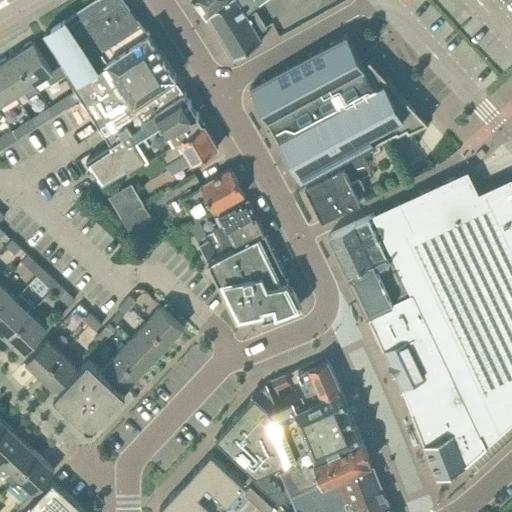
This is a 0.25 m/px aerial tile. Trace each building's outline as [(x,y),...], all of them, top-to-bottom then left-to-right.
[(95,69),(149,32),(124,0),(96,0),(48,32),(46,30),(45,30),(79,81),(96,70),(95,69)] [(207,7),(209,10),(225,0),(199,0),(204,6),(207,7)] [(225,0),(209,10),(207,12),(234,57),(251,46),(262,40),(257,33),(266,27),(257,11),(253,13),(250,7),(263,0),(225,0)] [(82,97),(111,143),(145,123),(142,119),(183,93),(172,77),(174,76),(176,75),(149,32),(95,69),(96,70),(79,81),(74,84),(74,83),(73,84),(77,90),(82,97)] [(301,179),(302,181),(397,131),(398,132),(407,127),(409,130),(428,121),(388,78),(373,63),(374,62),(370,58),(368,60),(368,61),(364,64),(363,62),(362,63),(352,44),(353,44),(350,40),(348,36),(349,36),(347,33),(250,87),(252,90),(253,89),(255,93),(254,93),(255,96),(256,96),(268,117),(267,117),(269,120),(272,124),(271,124),(277,135),(278,135),(280,139),(279,139),(280,141),(281,140),(291,158),(290,159),(299,174),(302,178),(301,179)] [(35,42),(16,54),(34,83),(46,75),(52,85),(67,75),(61,65),(53,71),(35,42)] [(16,54),(0,63),(0,69),(16,94),(23,89),(29,98),(39,92),(34,83),(16,54)] [(0,69),(0,104),(16,94),(0,69)] [(73,103),(82,97),(77,90),(68,95),(73,103)] [(145,123),(111,143),(86,159),(102,183),(119,172),(127,168),(129,171),(160,152),(204,124),(185,92),(183,93),(142,119),(145,123)] [(64,98),(58,102),(63,110),(73,103),(68,95),(64,98)] [(49,107),(39,113),(44,121),(54,115),(49,107)] [(36,126),(31,119),(27,112),(16,118),(25,133),(36,126)] [(218,146),(204,124),(160,152),(167,164),(187,151),(193,162),(218,146)] [(2,137),(7,144),(17,138),(12,130),(2,137)] [(331,166),(302,181),(305,186),(322,220),(323,219),(360,201),(356,192),(365,187),(360,178),(351,183),(345,171),(369,164),(361,150),(358,152),(331,166)] [(202,184),(216,210),(228,203),(245,194),(230,168),(213,177),(202,184)] [(401,386),(425,446),(438,477),(467,465),(467,464),(503,431),(502,430),(511,420),(511,175),(511,176),(412,223),(402,202),(469,170),(468,168),(330,235),(368,315),(384,348),(387,356),(401,386)] [(109,196),(122,217),(144,204),(132,183),(109,196)] [(225,224),(218,228),(220,232),(248,218),(250,222),(258,218),(256,214),(248,198),(219,213),(225,224)] [(144,204),(122,217),(131,232),(153,219),(144,204)] [(214,230),(225,251),(265,231),(258,218),(250,222),(248,218),(220,232),(218,228),(214,230)] [(189,225),(198,240),(207,236),(198,221),(189,225)] [(209,259),(226,296),(283,268),(265,231),(225,251),(209,259)] [(6,246),(15,254),(21,247),(12,239),(6,246)] [(199,245),(206,259),(215,255),(208,241),(199,245)] [(22,260),(30,269),(37,262),(28,254),(22,260)] [(37,275),(46,284),(53,277),(44,268),(37,275)] [(283,268),(232,293),(243,317),(264,313),(294,307),(300,306),(292,287),(290,288),(286,281),(288,280),(288,279),(286,280),(282,273),(284,271),(283,268)] [(1,283),(0,284),(0,316),(17,298),(1,283)] [(53,290),(62,298),(68,292),(59,283),(53,290)] [(130,294),(124,300),(131,306),(136,301),(130,294)] [(17,298),(0,316),(0,330),(0,331),(9,339),(32,313),(32,312),(36,308),(28,300),(24,305),(17,298)] [(131,306),(124,300),(118,307),(125,313),(131,306)] [(162,306),(147,321),(169,342),(184,326),(162,306)] [(84,319),(90,324),(96,318),(90,312),(84,319)] [(32,313),(9,339),(15,345),(14,346),(21,352),(22,351),(24,353),(48,327),(32,313)] [(96,318),(90,324),(96,331),(102,324),(96,318)] [(147,321),(132,337),(154,358),(169,342),(147,321)] [(109,322),(102,330),(108,336),(116,328),(109,322)] [(108,336),(102,330),(94,338),(101,344),(108,336)] [(132,337),(117,353),(140,374),(154,358),(132,337)] [(26,360),(41,375),(62,353),(46,338),(26,360)] [(41,375),(57,390),(78,368),(62,353),(41,375)] [(117,353),(103,369),(125,389),(140,374),(117,353)] [(78,368),(57,390),(55,392),(88,424),(94,424),(108,409),(126,390),(125,389),(103,369),(89,356),(78,368)] [(307,402),(340,387),(328,359),(299,372),(307,391),(302,393),(307,402)] [(272,379),(276,388),(289,383),(285,373),(273,378),(273,379),(272,379)] [(321,452),(319,447),(359,431),(340,387),(307,402),(302,393),(276,404),(266,382),(261,388),(262,388),(256,394),(255,393),(252,396),(253,397),(247,403),(247,402),(245,404),(246,405),(241,411),(240,410),(232,418),(233,419),(227,426),(226,425),(224,426),(225,427),(220,433),(219,433),(216,436),(256,474),(295,457),(297,461),(298,463),(321,452)] [(0,435),(9,426),(0,417),(0,435)] [(0,466),(1,467),(25,441),(9,426),(0,435),(0,466)] [(266,475),(254,481),(279,504),(293,499),(292,498),(323,483),(335,478),(372,463),(369,457),(369,456),(362,439),(360,434),(321,452),(298,463),(297,461),(280,469),(281,471),(281,470),(288,488),(282,491),(266,475)] [(1,467),(16,482),(40,456),(25,441),(1,467)] [(160,508),(163,511),(219,511),(245,484),(211,452),(160,508)] [(40,456),(16,482),(31,495),(41,484),(55,470),(40,456)] [(323,483),(292,498),(293,499),(298,511),(337,511),(348,508),(346,502),(349,501),(353,511),(392,511),(373,466),(339,480),(338,479),(336,479),(335,478),(323,483)] [(87,511),(53,480),(25,510),(27,511),(87,511)] [(246,496),(262,511),(270,511),(274,508),(250,486),(245,491),(246,496)]
